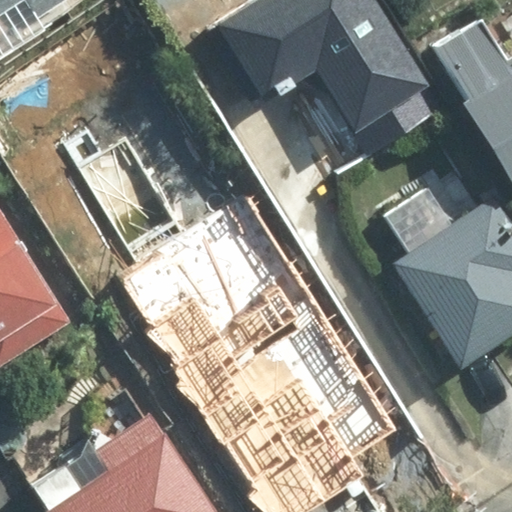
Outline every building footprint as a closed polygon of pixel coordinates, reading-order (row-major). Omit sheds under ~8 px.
[(388,0),(207,0),(265,96),(311,68),(363,155),(450,103),(388,0)] [(511,38),(489,0),(429,35),(511,176),(511,38)] [(511,222),(494,193),(394,253),(460,361),(511,329),(511,222)] [(0,195),(0,319),(55,286),(0,195)] [(146,328),(252,498),(393,411),(320,294),(262,330),(270,342),(249,355),(208,290),(146,328)] [(53,499),(51,501),(58,511),(224,511),(155,405),(102,438),(115,458),(86,477),(71,454),(38,475),(53,499)]
